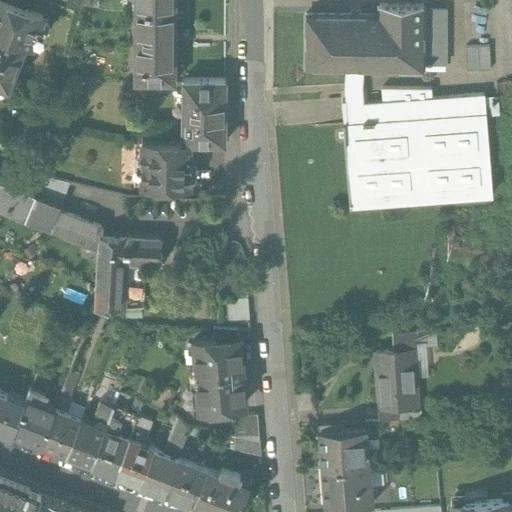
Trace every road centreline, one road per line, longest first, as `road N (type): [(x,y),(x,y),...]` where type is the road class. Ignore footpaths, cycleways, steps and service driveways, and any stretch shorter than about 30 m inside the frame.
road 1 (residential): [(287,511),(255,113),(254,0)]
road 2 (residential): [(149,511),(0,452)]
